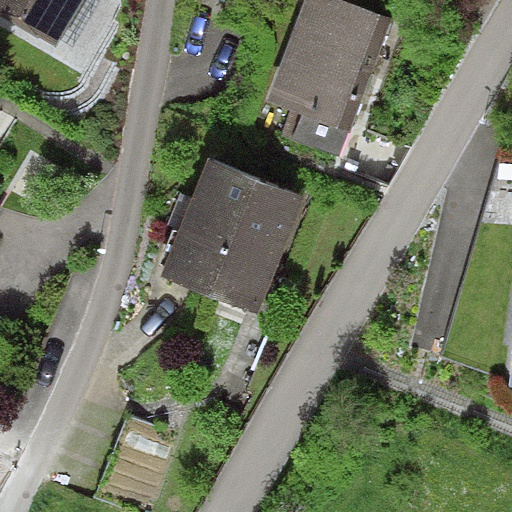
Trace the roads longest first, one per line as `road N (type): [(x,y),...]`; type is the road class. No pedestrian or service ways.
road 1 (residential): [(231,511),(319,350),(511,38)]
road 2 (residential): [(162,0),(95,341),(8,511)]
